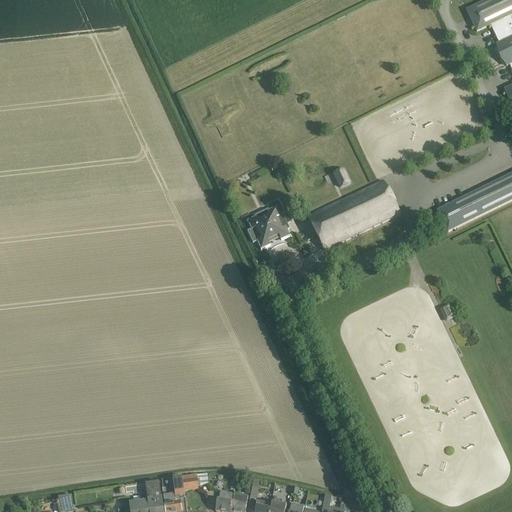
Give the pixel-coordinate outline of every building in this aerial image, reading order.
[(511,0),(488,0),(466,11),(477,34),(490,27),(498,44),(495,45),(506,68),(510,66),(511,69),(511,86),(504,90),(511,107),(511,0)] [(344,169),(332,175),(340,191),(352,185),(344,169)] [(511,174),(437,212),(448,234),(511,201),(511,174)] [(400,215),(396,206),(384,181),(308,218),(325,252),(400,215)] [(270,247),(269,245),(280,239),(281,242),(290,237),(292,238),(293,237),(290,236),(287,231),(289,230),(283,215),(280,216),(277,209),(278,206),(277,206),(276,208),(267,212),(269,218),(259,223),(256,218),(248,222),(245,221),(245,222),(247,223),(252,231),(248,233),(253,245),(257,243),(261,251),(260,253),(261,254),(262,251),(270,247)] [(325,293),(322,289),(328,285),(326,280),(317,284),(320,290),(318,291),(320,295),(325,293)] [(454,319),(448,305),(440,309),(446,323),(454,319)] [(207,475),(183,478),(184,493),(199,491),(198,486),(208,485),(207,475)] [(174,484),(176,495),(184,494),(183,483),(174,484)] [(129,504),(130,511),(163,511),(159,484),(146,485),(148,501),(129,504)] [(317,497),(318,494),(309,493),(306,505),(310,506),(311,503),(310,501),(311,496),(317,497)] [(231,511),(234,496),(221,494),(219,502),(218,502),(218,503),(216,511),(231,511)] [(234,496),(231,511),(245,511),(246,508),(247,506),(248,497),(234,495),(234,496)] [(329,511),(332,498),(325,496),(323,509),(329,511)] [(60,499),(60,500),(61,511),(67,511),(73,511),(71,497),(60,499)] [(164,500),(165,506),(165,511),(181,511),(180,498),(164,500)] [(270,511),(271,505),(265,504),(255,502),(254,505),(254,508),(252,511),(270,511)] [(272,503),(271,505),(270,511),(285,511),(286,509),(286,506),(272,503)]
